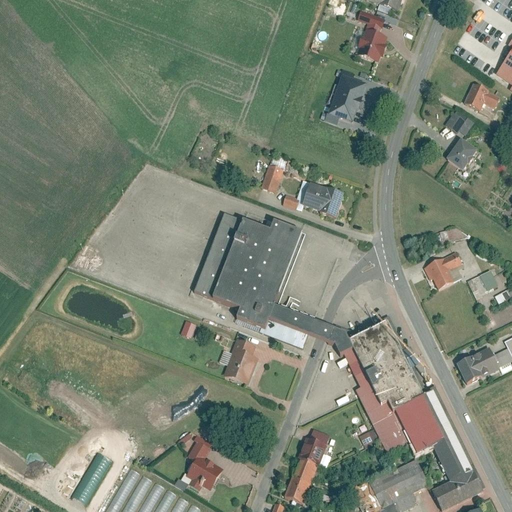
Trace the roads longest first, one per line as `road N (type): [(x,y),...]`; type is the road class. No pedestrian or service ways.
road 1 (residential): [(254,511),(338,293),(390,262)]
road 2 (tertiary): [(390,262),(509,511)]
road 3 (tertiary): [(449,0),(391,158),(390,262)]
